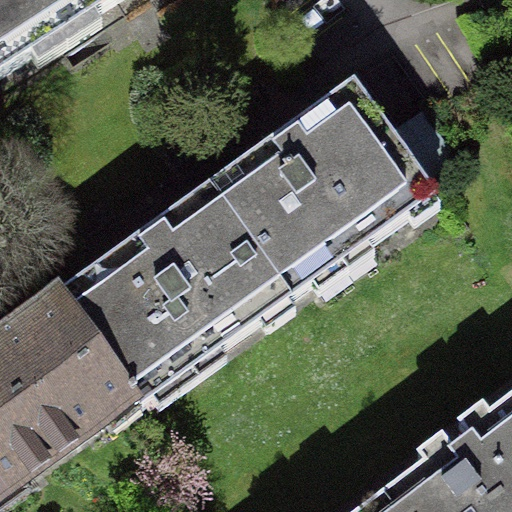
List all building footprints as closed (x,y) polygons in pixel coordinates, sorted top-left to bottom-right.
[(0,0),(0,79),(116,4),(113,0),(0,0)] [(434,202),(354,91),(295,133),(294,132),(291,134),(293,136),(283,143),(274,150),(272,147),(269,149),(271,151),(211,194),(290,305),(434,202)] [(290,305),(211,194),(161,229),(160,228),(157,230),(159,232),(150,239),(140,246),(138,244),(136,245),(137,247),(61,301),(60,299),(59,300),(135,407),(140,413),(290,305)] [(0,503),(135,407),(59,300),(0,342),(0,503)] [(511,511),(511,404),(466,439),(469,443),(452,456),(449,452),(383,501),(391,511),(511,511)] [(391,511),(383,501),(367,511),(391,511)]
